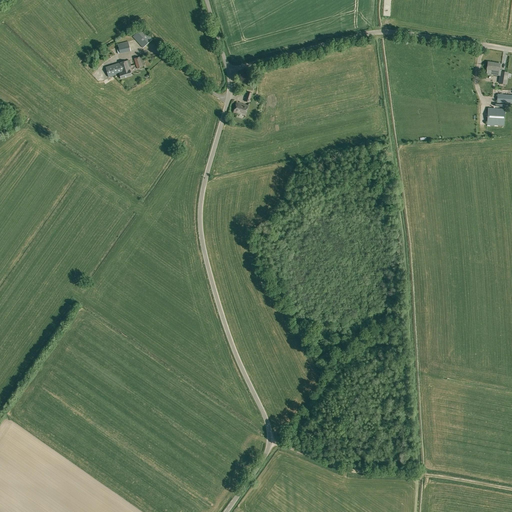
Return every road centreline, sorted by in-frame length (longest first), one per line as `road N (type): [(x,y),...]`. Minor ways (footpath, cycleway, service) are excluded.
road 1 (unclassified): [(225,511),(270,441),(200,232),(228,69)]
road 2 (unclassified): [(511,51),(369,32),(228,69)]
road 3 (track): [(415,474),(345,469),(270,441)]
